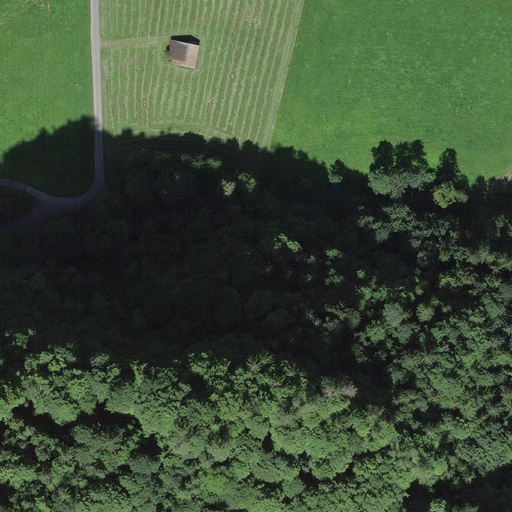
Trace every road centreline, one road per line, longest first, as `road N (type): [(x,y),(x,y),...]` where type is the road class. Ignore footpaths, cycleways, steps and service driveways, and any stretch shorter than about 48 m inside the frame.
road 1 (track): [(0,180),(73,198),(511,184)]
road 2 (track): [(68,363),(148,434),(198,461),(173,511)]
road 3 (track): [(94,0),(95,192)]
